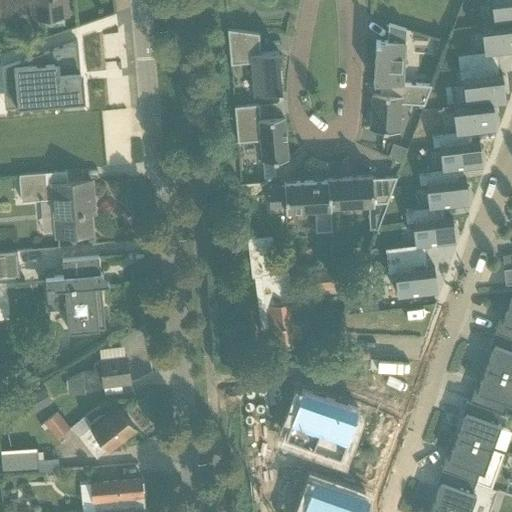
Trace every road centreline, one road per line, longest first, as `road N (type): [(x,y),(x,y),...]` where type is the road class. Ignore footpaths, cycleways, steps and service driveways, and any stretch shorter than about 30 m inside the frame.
road 1 (unclassified): [(140,0),(193,511)]
road 2 (residential): [(351,0),(350,116),(327,141),(308,137),(297,113),(312,0)]
road 3 (residential): [(511,154),(438,359)]
road 4 (residential): [(438,359),(381,511)]
